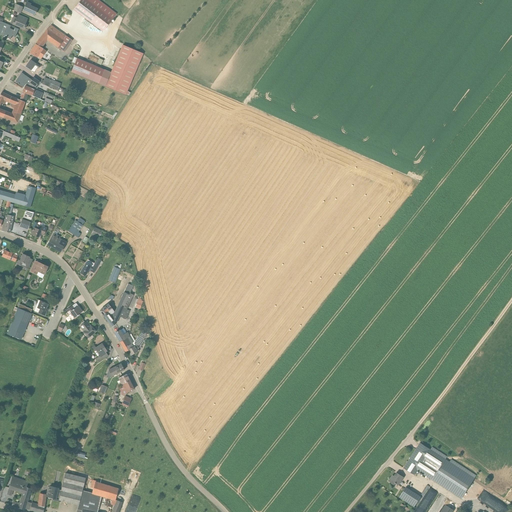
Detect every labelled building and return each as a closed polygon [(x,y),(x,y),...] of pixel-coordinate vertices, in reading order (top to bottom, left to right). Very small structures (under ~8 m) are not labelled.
[(98,0),(80,0),(74,10),(103,32),(116,14),(98,0)] [(24,8),(23,10),(35,15),(37,9),(30,6),(31,4),(27,2),(24,8)] [(16,4),(13,11),(20,14),(23,7),(16,4)] [(13,18),(11,23),(13,24),(12,24),(24,29),(26,25),(25,25),(27,19),(18,15),(17,18),(13,16),(13,18)] [(0,34),(0,35),(7,38),(10,39),(12,35),(15,37),(19,29),(15,27),(13,30),(10,28),(10,27),(11,26),(2,22),(0,21),(0,34)] [(58,48),(64,52),(71,41),(51,25),(41,37),(58,48)] [(35,44),(29,54),(41,59),(46,52),(45,51),(46,51),(42,48),(44,44),(38,40),(35,44)] [(111,73),(105,87),(125,95),(127,91),(141,58),(143,54),(135,50),(123,45),(111,73)] [(99,84),(104,70),(77,58),(71,72),(99,84)] [(31,60),(26,67),(30,70),(34,72),(37,68),(39,69),(40,67),(31,60)] [(19,84),(23,87),(25,83),(28,85),(34,88),(39,81),(33,77),(31,80),(22,74),(19,79),(18,78),(15,82),(18,84),(19,84)] [(25,86),(22,93),(26,94),(27,95),(28,95),(31,96),(32,96),(34,97),(40,100),(43,93),(38,91),(35,90),(35,89),(25,85),(25,86)] [(12,105),(15,98),(11,97),(2,92),(0,95),(0,103),(1,104),(1,103),(3,104),(4,101),(12,105)] [(28,95),(27,95),(26,94),(22,93),(19,100),(25,102),(28,95)] [(12,105),(11,106),(12,107),(13,108),(14,108),(13,112),(17,114),(20,114),(20,115),(25,102),(19,100),(18,99),(15,98),(12,105)] [(0,115),(6,118),(9,112),(0,108),(0,105),(1,104),(0,103),(0,115)] [(8,112),(6,118),(17,123),(19,120),(20,115),(20,114),(17,114),(13,112),(12,114),(8,112)] [(4,131),(2,134),(14,139),(15,135),(14,135),(9,133),(4,131)] [(24,159),(31,162),(33,157),(31,157),(33,153),(29,152),(27,155),(26,154),(24,159)] [(0,199),(5,200),(6,201),(11,202),(12,202),(15,195),(0,190),(0,199)] [(34,213),(26,211),(25,215),(27,216),(27,218),(31,220),(34,213)] [(5,219),(2,231),(10,233),(13,216),(10,216),(8,215),(7,215),(6,220),(5,219)] [(28,229),(30,223),(22,220),(20,226),(28,229)] [(67,231),(78,238),(80,234),(78,232),(83,225),(76,221),(71,227),(70,227),(67,231)] [(44,235),(46,231),(47,228),(37,224),(35,228),(34,227),(31,234),(38,237),(40,234),(44,235)] [(99,238),(102,231),(94,227),(91,234),(99,238)] [(54,233),(47,244),(61,252),(67,242),(60,238),(61,237),(54,233)] [(5,251),(3,255),(2,256),(15,262),(17,257),(10,254),(11,253),(5,251)] [(30,257),(23,254),(20,260),(19,260),(17,264),(21,266),(23,263),(26,264),(25,268),(28,269),(32,260),(29,259),(30,257)] [(94,274),(98,266),(101,261),(97,258),(94,263),(88,260),(86,263),(80,273),(85,276),(88,270),(94,274)] [(44,275),(48,267),(39,263),(38,265),(34,263),(31,271),(37,274),(38,272),(44,275)] [(120,269),(114,267),(109,281),(115,283),(120,269)] [(116,324),(119,316),(123,308),(129,295),(124,293),(115,313),(112,309),(103,315),(112,327),(116,324)] [(34,311),(38,313),(45,316),(46,312),(45,311),(48,304),(38,300),(34,311)] [(18,308),(30,313),(32,309),(25,307),(25,306),(19,304),(18,308)] [(74,304),(65,311),(69,315),(71,314),(74,319),(82,312),(80,308),(78,309),(77,307),(78,306),(75,308),(73,306),(75,304),(74,304)] [(108,304),(100,311),(103,315),(112,309),(108,304)] [(13,310),(16,312),(7,334),(21,340),(31,314),(30,313),(18,308),(17,308),(15,307),(13,310)] [(87,321),(80,326),(84,331),(83,332),(88,338),(96,332),(91,326),(90,327),(86,322),(87,321)] [(120,342),(129,336),(126,333),(122,335),(119,330),(117,331),(117,332),(115,333),(120,342)] [(143,341),(144,340),(148,334),(142,330),(138,337),(138,336),(137,337),(135,341),(134,342),(135,342),(134,343),(135,346),(137,349),(138,350),(143,341)] [(133,343),(129,336),(120,342),(126,352),(128,350),(134,346),(135,346),(134,343),(135,342),(134,342),(133,343)] [(107,351),(102,343),(96,347),(95,346),(91,348),(93,352),(94,352),(97,357),(95,359),(97,363),(107,357),(104,353),(107,351)] [(131,355),(137,351),(134,346),(128,350),(131,355)] [(118,373),(124,370),(121,364),(114,367),(118,373)] [(109,370),(107,375),(108,378),(118,373),(114,367),(109,370)] [(118,378),(121,384),(130,381),(126,374),(118,378)] [(126,393),(134,389),(130,381),(121,384),(122,386),(121,387),(122,388),(120,389),(123,394),(126,393)] [(102,384),(99,392),(104,394),(107,387),(104,386),(105,385),(102,384)] [(121,404),(128,407),(131,399),(125,396),(121,404)] [(420,443),(417,447),(403,468),(414,475),(417,470),(432,480),(440,468),(436,465),(442,457),(420,443)] [(432,480),(456,496),(461,499),(462,499),(464,500),(465,499),(463,497),(465,493),(468,494),(469,493),(466,491),(468,488),(471,490),(472,488),(469,487),(470,486),(472,488),(473,486),(471,485),(474,480),(476,482),(477,480),(475,479),(475,478),(446,459),(432,480)] [(97,511),(101,496),(92,493),(83,490),(86,478),(65,473),(61,490),(59,500),(78,505),(77,510),(83,511),(90,511),(97,511)] [(391,477),(388,481),(394,485),(395,483),(398,485),(404,477),(397,473),(393,479),(391,477)] [(25,509),(26,505),(31,489),(25,487),(27,482),(12,477),(7,494),(11,496),(13,490),(23,493),(20,504),(13,502),(12,506),(24,510),(25,509)] [(92,493),(101,496),(114,500),(118,488),(95,481),(92,493)] [(48,487),(48,489),(46,494),(48,494),(47,497),(54,499),(54,500),(59,501),(59,500),(61,490),(58,490),(59,488),(50,486),(49,487),(48,487)] [(421,497),(406,487),(399,497),(414,507),(421,497)] [(423,511),(425,511),(428,511),(438,493),(429,488),(418,509),(422,511),(423,511)] [(44,507),(46,494),(40,493),(38,504),(32,502),(29,510),(36,511),(43,511),(44,507)] [(111,511),(117,511),(121,502),(116,500),(111,511)]
